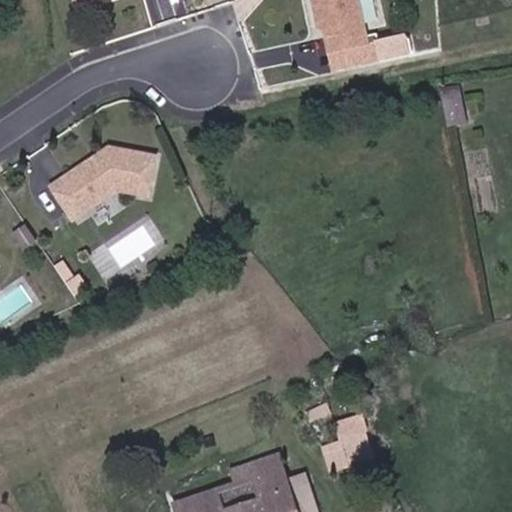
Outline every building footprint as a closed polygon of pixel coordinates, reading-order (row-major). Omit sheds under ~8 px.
[(325,32),(329,31),(336,56),(375,45),(362,0),(320,0),(321,3),(324,16),(319,17),(325,32)] [(321,3),(316,4),(319,17),(324,16),(321,3)] [(451,125),(468,124),(465,87),(448,89),(451,125)] [(60,211),(106,183),(132,188),(141,143),(100,142),(88,149),(90,153),(84,156),(82,153),(41,178),(60,211)] [(324,450),(334,474),(356,465),(347,441),(324,450)] [(334,474),(324,450),(310,455),(319,480),(334,474)] [(219,491),(185,505),(188,511),(284,511),(279,496),(268,472),(219,491)] [(306,511),(297,488),(279,496),(284,511),(306,511)]
